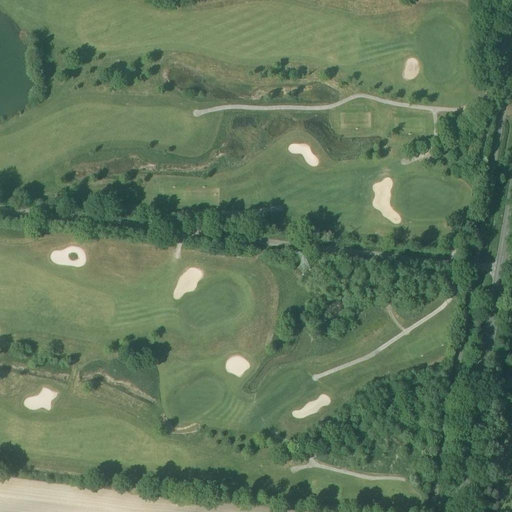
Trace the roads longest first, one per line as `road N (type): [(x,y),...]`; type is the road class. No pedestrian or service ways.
road 1 (unclassified): [(500,273),(0,211)]
road 2 (tertiary): [(500,273),(458,511)]
